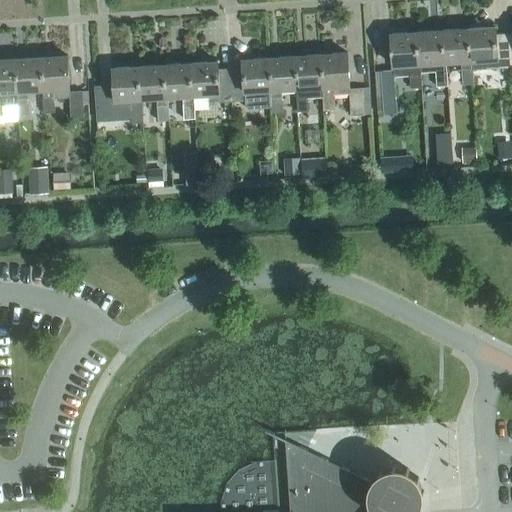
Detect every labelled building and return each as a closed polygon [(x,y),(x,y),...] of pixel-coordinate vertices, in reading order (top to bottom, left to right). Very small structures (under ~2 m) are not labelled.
[(511,66),(509,33),(496,34),(495,26),(469,28),(471,60),(472,60),(473,69),(511,66)] [(471,60),(469,28),(443,30),(445,62),(446,62),(461,61),(462,84),(473,83),(473,69),(472,60),(471,60)] [(445,62),(443,30),(417,32),(419,64),(420,63),(421,72),(435,71),(436,86),(448,85),(446,62),(445,62)] [(419,64),(417,32),(391,33),(393,65),(409,64),(411,88),(422,87),(421,72),(420,63),(419,64)] [(347,52),(321,54),(323,86),(324,109),(335,109),(334,94),(349,93),(351,115),(364,114),(362,90),(362,87),(350,88),(347,52)] [(323,86),(321,54),(295,56),(297,88),(298,111),(309,110),(308,87),(323,86)] [(70,91),(67,55),(41,57),(43,89),(42,89),(44,112),(55,112),(54,97),(70,96),(71,118),(84,117),(83,90),(70,91)] [(297,88),(295,56),(269,58),(271,89),(272,106),(272,113),(283,112),(282,89),(297,88)] [(43,89),(41,57),(15,59),(17,91),(18,114),(29,113),(28,90),(42,89),(43,89)] [(271,89),(269,58),(242,59),(243,67),(231,68),(233,101),(247,100),(247,108),(270,107),(270,106),(272,106),(271,89)] [(17,91),(15,59),(0,59),(0,115),(3,115),(2,92),(17,91)] [(233,101),(231,68),(218,69),(218,61),(191,63),(193,95),(194,95),(208,94),(209,103),(233,101)] [(193,95),(191,63),(165,64),(167,96),(168,96),(183,95),(184,119),(195,118),(194,95),(193,95)] [(167,96),(165,64),(139,66),(141,98),(142,98),(157,97),(158,120),(169,120),(168,96),(167,96)] [(141,98),(139,66),(113,68),(115,100),(131,99),(132,122),(144,121),(142,98),(141,98)] [(397,112),(394,69),(375,71),(377,114),(397,112)] [(370,114),(369,87),(362,87),(362,90),(364,114),(370,114)] [(117,131),(116,104),(102,104),(104,131),(117,131)] [(498,161),(508,160),(507,144),(497,145),(498,161)] [(476,149),(462,149),(463,164),(477,163),(476,149)] [(453,162),(452,150),(437,152),(438,164),(453,162)] [(327,176),(326,156),(301,158),(302,177),(327,176)] [(380,157),(381,172),(395,171),(394,156),(380,157)] [(300,158),(284,159),(285,175),(301,174),(300,158)] [(273,160),(260,161),(261,179),(274,178),(273,160)] [(49,192),(48,166),(28,167),(30,193),(49,192)] [(160,169),(147,169),(147,182),(160,181),(160,169)] [(199,183),(198,169),(185,170),(186,184),(199,183)] [(11,171),(0,171),(0,194),(12,194),(11,171)] [(146,182),(146,174),(136,175),(137,182),(146,182)] [(70,176),(54,177),(54,189),(70,189),(70,176)] [(416,511),(420,507),(421,505),(424,493),(423,490),(420,479),(418,477),(409,469),(407,468),(395,466),(392,466),(381,470),(379,471),(371,480),(371,481),(265,429),(265,430),(285,440),(290,511),(416,511)]
